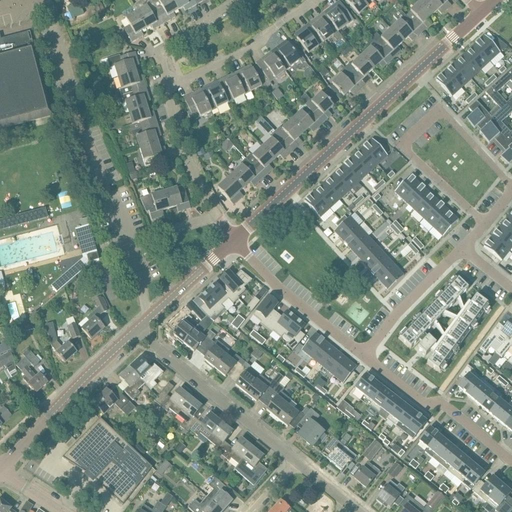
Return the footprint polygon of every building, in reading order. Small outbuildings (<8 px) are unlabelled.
[(135,6),(133,7),(146,29),(151,27),(153,31),(165,24),(150,0),(143,0),(144,0),(142,0),(139,2),(138,3),(135,5),(135,6)] [(150,0),(165,24),(175,18),(173,14),(178,11),(172,0),(150,0)] [(172,0),(178,11),(183,8),(185,12),(197,5),(194,0),(172,0)] [(373,3),(369,0),(344,0),(359,16),(373,3)] [(451,6),(445,0),(422,0),(420,3),(432,16),(437,11),(441,15),(451,6)] [(104,10),(101,2),(94,5),(97,13),(104,10)] [(339,2),(324,13),(338,32),(354,21),(339,2)] [(427,21),(432,16),(420,3),(410,11),(411,12),(406,17),(421,33),(431,25),(427,21)] [(146,29),(133,7),(137,13),(126,19),(130,26),(124,30),(132,43),(143,36),(141,32),(146,29)] [(398,22),(390,30),(403,43),(408,38),(412,42),(421,33),(406,17),(400,10),(393,17),(398,22)] [(338,32),(324,13),(309,25),(323,44),(326,47),(328,45),(325,42),(333,37),(338,44),(343,40),(338,33),(338,32)] [(323,44),(309,25),(294,36),(304,50),(302,51),(308,60),(311,58),(308,55),(310,53),(316,49),(323,44)] [(111,30),(101,35),(105,41),(115,36),(111,30)] [(374,41),(392,61),(401,52),(397,48),(403,43),(390,30),(376,43),(374,41)] [(33,46),(30,32),(1,40),(0,36),(0,129),(53,116),(34,46),(33,46)] [(122,36),(113,39),(115,46),(125,44),(122,36)] [(500,53),(484,36),(474,45),(490,62),(500,53)] [(371,48),(361,57),(373,70),(379,65),(382,69),(392,61),(374,41),(369,46),(371,48)] [(286,42),(271,53),(285,72),(292,67),(299,62),(301,65),(305,62),(299,54),(291,43),(288,45),(286,42)] [(490,62),(474,45),(465,54),(480,71),(490,62)] [(114,66),(118,78),(136,73),(134,67),(139,66),(135,53),(121,58),(120,56),(107,59),(110,68),(114,66)] [(257,66),(255,67),(262,78),(263,81),(267,88),(271,85),(270,83),(285,72),(271,53),(256,64),(257,66)] [(480,71),(465,54),(455,63),(471,80),(480,71)] [(368,75),(373,70),(361,57),(351,66),(350,64),(344,69),(362,88),(372,79),(368,75)] [(471,80),(455,63),(446,72),(461,89),(471,80)] [(251,66),(234,74),(245,96),(261,88),(263,91),(268,88),(263,81),(262,78),(258,80),(251,66)] [(511,68),(492,88),(497,94),(510,82),(511,83),(511,68)] [(362,88),(344,69),(340,73),(341,75),(329,86),(331,89),(340,100),(349,92),(353,96),(362,88)] [(461,89),(446,72),(436,81),(451,98),(461,89)] [(120,90),(122,97),(146,89),(142,77),(138,78),(136,73),(118,78),(121,89),(120,90)] [(234,74),(217,83),(228,104),(245,96),(234,74)] [(217,83),(201,91),(211,112),(228,104),(217,83)] [(479,129),(506,104),(497,94),(492,88),(485,94),(498,108),(490,116),(476,102),(468,109),(473,114),(466,120),(474,129),(477,127),(479,129)] [(126,103),(129,114),(147,108),(145,103),(150,101),(146,89),(122,97),(124,103),(126,103)] [(211,112),(201,91),(184,99),(194,121),(203,116),(211,112)] [(305,105),(304,106),(322,125),(332,116),(328,112),(332,108),(329,105),(330,104),(328,102),(327,103),(320,95),(311,103),(309,101),(304,105),(305,105)] [(510,133),(501,123),(511,113),(511,107),(507,103),(506,104),(479,129),(481,132),(479,134),(489,145),(494,140),(498,144),(510,133)] [(301,112),(291,121),(303,134),(309,129),(313,133),(322,125),(304,106),(299,110),(301,112)] [(130,126),(132,133),(157,125),(153,112),(149,114),(147,108),(129,114),(132,125),(130,126)] [(261,118),(256,122),(261,127),(266,123),(261,118)] [(280,128),(274,132),(292,152),(302,143),(298,139),(303,134),(291,121),(282,130),(280,128)] [(137,139),(140,150),(158,144),(156,138),(161,137),(157,125),(132,133),(134,140),(137,139)] [(511,131),(510,133),(498,144),(506,152),(500,157),(508,166),(511,162),(511,131)] [(272,139),(262,148),(274,161),(279,156),(283,160),(292,152),(274,132),(270,136),(272,139)] [(378,166),(388,157),(372,140),(362,149),(378,166)] [(227,142),(220,148),(225,154),(232,147),(227,142)] [(158,144),(140,150),(145,167),(146,167),(168,161),(164,148),(160,149),(158,144)] [(250,155),(245,159),(263,179),(273,170),(269,166),(274,161),(262,148),(252,157),(250,155)] [(202,149),(195,151),(197,158),(205,155),(202,149)] [(378,166),(362,149),(353,157),(368,175),(378,166)] [(211,153),(202,156),(204,162),(213,159),(211,153)] [(368,175),(353,157),(343,166),(358,183),(368,175)] [(242,166),(232,175),(244,188),(250,183),(254,187),(263,179),(245,159),(241,164),(242,166)] [(132,163),(126,165),(129,175),(135,174),(132,163)] [(358,183),(343,166),(333,175),(349,192),(358,183)] [(244,188),(232,175),(218,189),(233,206),(243,197),(239,193),(244,188)] [(349,192),(333,175),(323,184),(339,201),(349,192)] [(404,202),(420,185),(410,176),(394,193),(404,202)] [(339,201),(323,184),(314,193),(329,210),(339,201)] [(414,211),(429,194),(420,185),(404,202),(414,211)] [(164,192),(169,210),(176,207),(178,213),(191,209),(184,186),(174,189),(164,192)] [(169,210),(164,192),(163,189),(150,193),(151,195),(140,199),(146,213),(149,212),(152,221),(164,217),(162,212),(169,210)] [(314,193),(304,202),(323,223),(333,214),(329,210),(314,193)] [(423,220),(439,203),(429,194),(414,211),(423,220)] [(433,229),(449,212),(439,203),(423,220),(433,229)] [(45,209),(0,218),(0,229),(47,218),(45,209)] [(433,229),(429,233),(438,242),(442,237),(443,238),(459,221),(449,212),(433,229)] [(338,228),(334,232),(342,241),(358,227),(362,223),(354,214),(350,218),(347,220),(343,224),(338,228)] [(511,236),(511,219),(508,217),(500,227),(511,236)] [(95,246),(88,219),(80,221),(82,228),(77,229),(83,249),(80,250),(82,254),(88,252),(87,248),(95,246)] [(358,227),(342,241),(351,251),(367,237),(358,227)] [(511,248),(511,236),(500,227),(492,237),(510,252),(511,248)] [(367,237),(351,251),(361,261),(376,247),(367,237)] [(510,252),(492,237),(484,248),(502,262),(510,252)] [(376,247),(361,261),(370,271),(386,257),(376,247)] [(97,254),(86,257),(88,264),(99,261),(97,254)] [(386,257),(370,271),(379,281),(395,267),(386,257)] [(55,290),(57,293),(89,265),(88,264),(87,262),(55,290)] [(395,267),(379,281),(388,291),(404,277),(395,267)] [(229,272),(220,280),(225,286),(238,300),(239,299),(238,298),(245,290),(244,288),(252,281),(241,272),(234,278),(229,272)] [(82,278),(78,282),(82,286),(86,282),(82,278)] [(401,337),(399,338),(410,349),(418,341),(422,344),(418,349),(425,357),(430,352),(433,355),(427,363),(440,373),(441,371),(445,366),(453,354),(457,350),(472,329),(475,324),(484,313),(487,308),(489,306),(476,297),(471,304),(438,348),(435,346),(436,346),(428,338),(428,339),(424,335),(434,325),(436,323),(444,314),(456,302),(459,299),(468,290),(457,279),(455,281),(451,285),(441,295),(437,300),(419,317),(415,322),(405,332),(401,337)] [(216,284),(207,292),(224,310),(226,312),(226,311),(233,305),(238,300),(225,286),(221,290),(216,284)] [(207,292),(199,299),(204,305),(200,310),(207,317),(210,319),(214,316),(216,318),(224,310),(207,292)] [(268,297),(253,316),(261,323),(260,324),(265,329),(277,314),(273,311),(278,304),(268,297)] [(100,298),(94,301),(98,309),(87,319),(90,323),(82,330),(91,340),(103,329),(95,319),(101,313),(101,314),(107,311),(100,298)] [(254,298),(246,308),(251,313),(260,302),(254,298)] [(192,311),(202,322),(207,317),(200,310),(197,307),(192,311)] [(277,314),(265,329),(271,334),(273,332),(281,339),(284,335),(296,319),(287,312),(282,318),(277,314)] [(238,316),(234,321),(236,322),(241,326),(245,321),(244,321),(240,317),(238,316)] [(69,327),(68,327),(73,340),(80,337),(73,318),(66,320),(69,327)] [(177,331),(173,335),(177,339),(176,340),(182,345),(183,343),(184,344),(195,331),(196,329),(198,326),(188,318),(185,323),(183,322),(177,330),(177,331)] [(296,319),(284,335),(291,341),(287,346),(293,351),(305,337),(300,332),(305,326),(296,319)] [(234,321),(231,325),(232,327),(237,331),(241,326),(236,322),(234,321)] [(501,346),(511,334),(511,333),(511,321),(510,321),(509,322),(509,323),(504,329),(498,324),(495,329),(494,329),(490,334),(491,334),(480,349),(485,353),(492,346),(495,341),(501,346)] [(52,323),(45,325),(51,346),(57,353),(56,354),(65,364),(77,353),(68,343),(62,348),(56,342),(52,323)] [(195,331),(184,344),(194,352),(198,347),(203,352),(212,342),(216,336),(210,331),(206,337),(196,329),(195,331)] [(253,332),(249,336),(256,341),(259,337),(253,332)] [(315,334),(301,351),(312,359),(325,342),(315,334)] [(497,350),(495,353),(502,358),(507,352),(511,356),(511,334),(501,346),(497,350)] [(259,337),(256,341),(262,346),(266,342),(259,337)] [(212,342),(203,352),(208,356),(204,361),(215,369),(226,355),(229,351),(216,341),(214,344),(212,342)] [(497,350),(501,346),(495,341),(492,346),(497,350)] [(325,342),(312,359),(322,368),(336,351),(325,342)] [(257,349),(251,356),(258,361),(263,354),(257,349)] [(336,351),(322,368),(332,376),(346,359),(336,351)] [(31,353),(16,367),(26,377),(23,380),(36,394),(48,383),(40,374),(36,378),(28,369),(32,366),(33,367),(39,362),(31,353)] [(226,355),(215,369),(225,377),(229,373),(234,377),(245,363),(236,356),(232,360),(226,355)] [(279,356),(275,361),(281,366),(285,361),(279,356)] [(140,359),(130,368),(145,384),(148,388),(163,373),(154,365),(151,368),(150,369),(140,359)] [(346,359),(332,376),(343,385),(357,368),(346,359)] [(491,359),(488,363),(493,368),(497,363),(492,359),(491,359)] [(13,362),(5,367),(11,379),(17,375),(13,362)] [(235,386),(246,394),(261,376),(245,363),(234,377),(239,381),(235,386)] [(467,395),(481,378),(480,378),(477,382),(469,375),(473,370),(467,366),(459,377),(464,381),(459,387),(459,386),(458,388),(465,395),(465,394),(467,395)] [(130,368),(119,378),(128,388),(124,392),(130,399),(132,401),(140,393),(137,391),(145,384),(130,368)] [(289,373),(285,378),(290,382),(294,377),(289,373)] [(260,398),(265,402),(279,385),(274,380),(271,384),(261,376),(246,394),(256,403),(260,398)] [(366,376),(355,389),(364,396),(375,382),(366,376)] [(474,401),(488,385),(481,378),(467,395),(474,401)] [(375,382),(364,396),(372,403),(383,389),(375,382)] [(169,384),(154,401),(156,403),(159,406),(167,396),(174,388),(169,384)] [(266,411),(277,419),(288,406),(292,400),(282,393),(284,390),(279,385),(265,402),(270,406),(266,411)] [(492,395),(495,391),(488,385),(474,401),(481,408),(492,395)] [(115,405),(127,418),(136,409),(116,389),(110,394),(107,390),(92,404),(104,416),(115,405)] [(372,403),(369,406),(378,413),(381,409),(392,396),(383,389),(372,403)] [(171,400),(167,396),(159,406),(167,412),(169,409),(177,415),(190,399),(179,390),(171,400)] [(489,414),(499,401),(492,395),(481,408),(489,414)] [(392,396),(381,409),(389,416),(400,402),(392,396)] [(499,401),(489,414),(496,420),(510,403),(503,397),(499,401)] [(188,433),(190,430),(198,421),(193,418),(201,408),(190,399),(177,415),(184,421),(180,427),(188,433)] [(343,401),(336,409),(343,414),(345,411),(349,406),(343,401)] [(389,416),(386,420),(395,427),(409,409),(400,402),(389,416)] [(156,403),(151,408),(155,411),(159,406),(156,403)] [(503,426),(511,415),(511,404),(510,403),(496,420),(503,426)] [(299,424),(305,417),(302,414),(295,408),(294,410),(288,406),(277,419),(287,428),(291,423),(296,427),(294,430),(299,424)] [(0,427),(2,425),(1,425),(4,422),(5,422),(11,416),(5,409),(3,408),(0,410),(0,427)] [(307,408),(302,414),(305,417),(310,411),(307,408)] [(409,409),(395,427),(404,434),(418,416),(409,409)] [(311,410),(310,411),(305,417),(299,424),(305,429),(297,440),(298,440),(301,436),(304,439),(303,440),(312,447),(324,431),(314,424),(320,417),(311,410)] [(200,434),(208,440),(221,424),(210,415),(202,425),(198,421),(190,430),(198,437),(200,434)] [(511,415),(503,426),(505,427),(504,427),(511,433),(511,415)] [(418,416),(404,434),(413,440),(426,423),(418,416)] [(100,419),(62,459),(86,474),(88,472),(96,479),(95,480),(123,506),(152,469),(100,419)] [(213,449),(221,456),(229,446),(224,443),(232,433),(221,424),(208,440),(215,446),(213,449)] [(439,436),(437,435),(438,435),(430,429),(429,430),(428,430),(419,442),(428,449),(439,436)] [(428,449),(425,453),(432,459),(435,455),(446,442),(439,436),(428,449)] [(326,448),(319,456),(320,456),(326,449),(331,453),(326,459),(342,471),(340,473),(341,474),(346,467),(347,468),(351,471),(355,466),(351,463),(352,462),(353,462),(357,456),(346,448),(345,447),(347,444),(343,440),(340,443),(334,438),(326,448)] [(231,459),(239,465),(252,449),(241,440),(233,450),(229,446),(221,456),(229,462),(231,459)] [(381,447),(375,441),(363,456),(369,461),(381,447)] [(435,455),(432,459),(439,465),(453,448),(446,442),(435,455)] [(395,446),(392,451),(401,458),(405,453),(395,446)] [(177,448),(173,452),(178,457),(182,452),(177,448)] [(447,471),(461,454),(453,448),(439,465),(447,471)] [(239,465),(235,469),(255,486),(266,472),(257,465),(259,463),(263,458),(252,449),(239,465)] [(454,477),(468,461),(461,454),(447,471),(454,477)] [(166,461),(160,468),(165,472),(171,465),(166,461)] [(462,484),(476,467),(468,461),(454,477),(462,484)] [(362,469),(354,479),(366,489),(374,479),(376,480),(381,474),(368,463),(363,469),(362,469)] [(400,467),(397,465),(396,464),(388,474),(394,479),(402,469),(400,467)] [(477,468),(476,467),(462,484),(470,491),(483,475),(483,476),(485,474),(477,468)] [(472,492),(486,503),(502,485),(493,478),(492,479),(491,479),(485,486),(481,482),(472,492)] [(213,491),(207,498),(222,511),(232,502),(223,493),(227,489),(226,489),(223,485),(215,479),(208,486),(213,491)] [(398,507),(403,501),(399,497),(405,490),(399,485),(397,487),(390,482),(383,491),(383,490),(381,492),(382,492),(375,501),(376,501),(382,506),(384,503),(390,508),(389,508),(390,508),(394,504),(398,507)] [(511,509),(503,502),(511,493),(503,486),(502,485),(486,503),(495,511),(510,511),(511,510),(511,509)] [(444,498),(437,492),(427,505),(434,511),(444,498)] [(405,509),(402,511),(422,511),(424,510),(423,509),(407,496),(403,501),(400,505),(405,509)] [(222,511),(207,498),(200,505),(195,501),(188,509),(191,511),(222,511)] [(0,511),(14,511),(11,510),(11,509),(0,500),(0,511)] [(163,511),(168,506),(160,501),(159,503),(158,502),(155,508),(154,508),(151,511),(144,506),(139,511),(163,511)] [(270,511),(289,511),(291,511),(280,501),(282,504),(280,507),(277,504),(270,511)]
